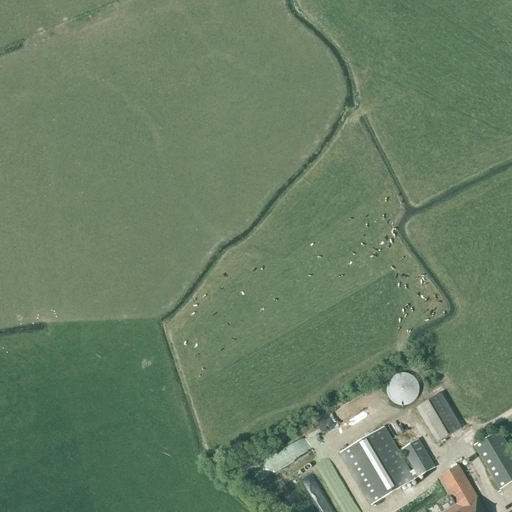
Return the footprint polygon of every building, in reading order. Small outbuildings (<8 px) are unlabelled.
[(394,404),(402,406),(410,405),(416,400),(419,393),(418,385),(414,378),(408,374),(400,374),(392,377),(388,384),(386,391),(389,399),(394,404)] [(416,409),(437,443),(461,428),(441,394),(416,409)] [(501,431),(509,448),(511,446),(511,425),(511,426),(501,431)] [(398,451),(384,427),(340,453),(371,505),(435,468),(418,440),(398,451)] [(500,490),(511,482),(511,453),(499,432),(474,446),(500,490)] [(484,511),(458,466),(440,476),(451,496),(437,505),(441,511),(442,511),(456,504),(457,506),(446,511),(484,511)]
